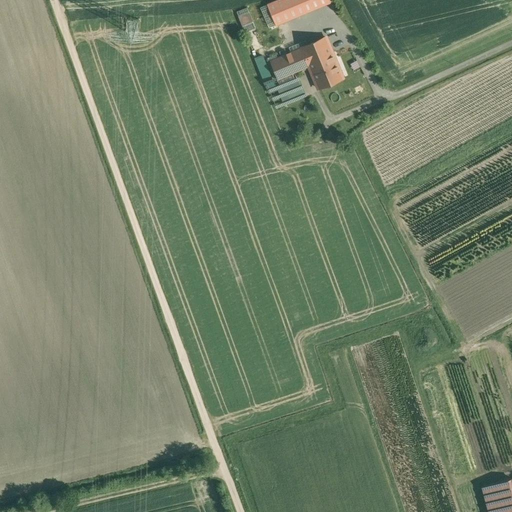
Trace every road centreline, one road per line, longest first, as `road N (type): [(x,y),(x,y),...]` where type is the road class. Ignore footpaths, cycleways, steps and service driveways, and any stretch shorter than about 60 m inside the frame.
road 1 (unclassified): [(53,0),(239,511)]
road 2 (track): [(30,511),(220,461)]
